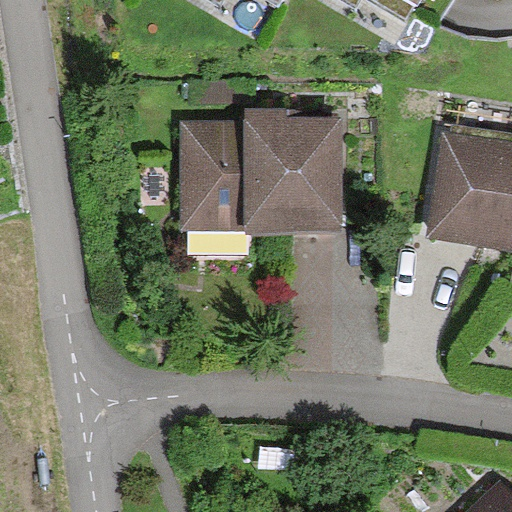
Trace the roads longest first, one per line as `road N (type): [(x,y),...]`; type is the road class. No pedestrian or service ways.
road 1 (residential): [(83,404),(386,399),(511,418)]
road 2 (residential): [(83,404),(17,0)]
road 3 (track): [(0,324),(41,386),(83,404)]
